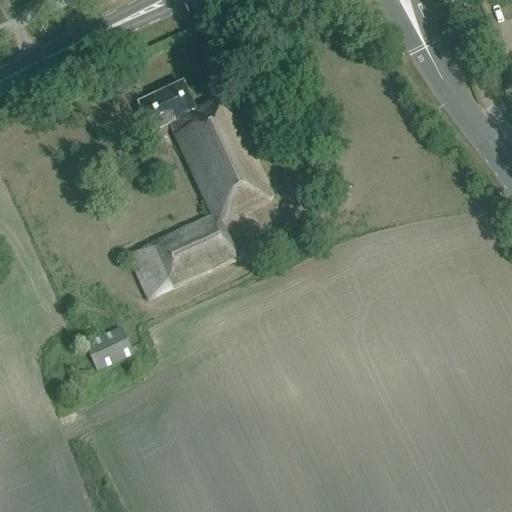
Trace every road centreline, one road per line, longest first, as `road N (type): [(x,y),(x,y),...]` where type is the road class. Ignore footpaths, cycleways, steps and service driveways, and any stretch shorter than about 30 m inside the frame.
road 1 (tertiary): [(511,179),(429,56)]
road 2 (secondary): [(0,84),(111,29)]
